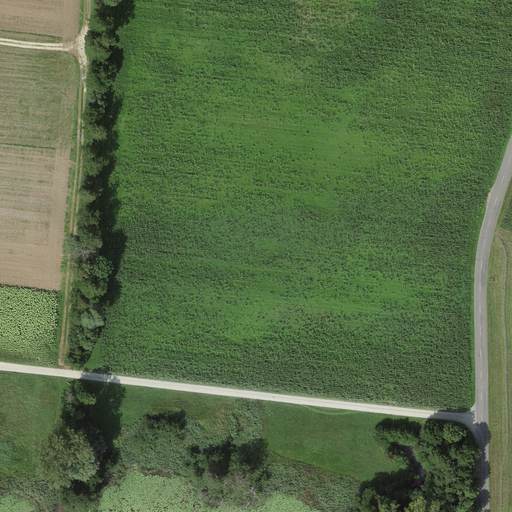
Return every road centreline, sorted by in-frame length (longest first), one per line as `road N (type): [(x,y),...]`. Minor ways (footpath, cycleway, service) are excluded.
road 1 (track): [(0,365),(481,421)]
road 2 (tertiary): [(511,158),(482,262),(483,511)]
